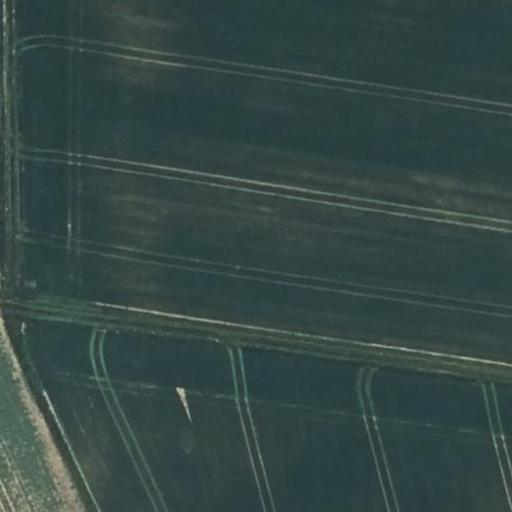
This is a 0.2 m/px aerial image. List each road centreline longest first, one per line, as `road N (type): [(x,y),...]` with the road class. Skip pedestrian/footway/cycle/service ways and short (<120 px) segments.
road 1 (track): [(0,303),(511,378)]
road 2 (track): [(10,0),(12,304)]
